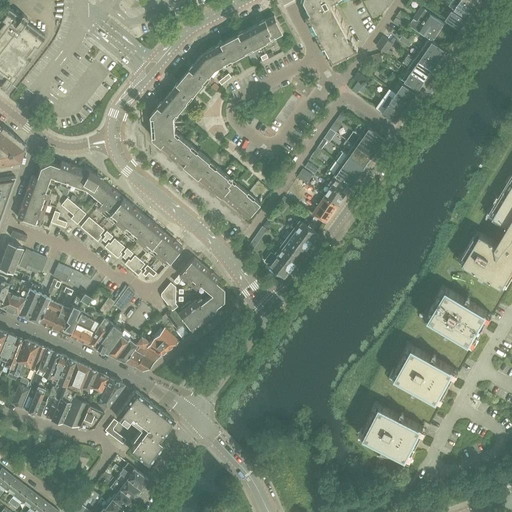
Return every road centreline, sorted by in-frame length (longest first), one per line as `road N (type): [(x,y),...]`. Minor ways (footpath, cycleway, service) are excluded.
road 1 (unclassified): [(327,74),(273,150),(233,119),(237,98),(318,56)]
road 2 (residential): [(399,136),(345,97),(248,233)]
road 3 (residential): [(243,0),(179,37),(117,106),(112,140)]
road 4 (tertiary): [(279,297),(399,136)]
road 5 (residential): [(426,464),(511,314)]
road 6 (tertiary): [(399,136),(493,0)]
road 7 (residential): [(141,288),(85,254),(4,222)]
road 8 (residential): [(134,377),(0,317)]
road 9 (residential): [(112,140),(122,165),(204,233)]
road 10 (residential): [(268,511),(242,467),(194,417)]
